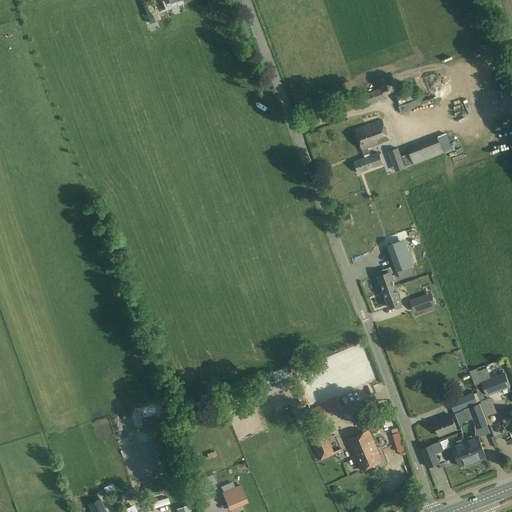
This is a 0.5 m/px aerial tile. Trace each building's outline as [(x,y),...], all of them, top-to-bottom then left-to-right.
[(389,90),(386,83),(380,85),(381,88),(383,92),(389,90)] [(413,86),(395,94),(399,104),(418,97),(413,86)] [(385,98),(383,92),(381,88),(354,98),(358,108),(385,98)] [(408,125),(403,114),(394,117),(399,128),(408,125)] [(389,140),(382,119),(355,129),(363,153),(369,151),(367,147),(389,140)] [(394,140),(379,144),(381,151),(396,147),(394,140)] [(417,145),(408,149),(410,153),(414,164),(424,160),(417,145)] [(392,161),(402,158),(398,148),(389,151),(392,161)] [(383,164),(379,152),(354,161),(359,173),(369,169),(369,168),(374,166),(374,167),(383,164)] [(350,213),(338,217),(341,225),(353,221),(350,213)] [(387,245),(400,278),(412,273),(400,240),(387,245)] [(379,276),(384,290),(395,286),(390,273),(392,272),(391,267),(377,272),(379,276)] [(395,286),(384,290),(386,295),(390,307),(394,305),(396,309),(400,307),(399,303),(401,303),(396,289),(395,286)] [(374,288),(363,292),(369,306),(379,302),(374,288)] [(414,310),(435,303),(433,296),(427,299),(425,295),(411,300),(414,310)] [(276,371),(271,372),(275,383),(280,381),(285,379),(290,377),(286,367),(281,369),(276,371)] [(470,370),(472,376),(475,385),(482,382),(487,395),(511,387),(505,372),(491,377),(487,367),(478,371),(477,368),(470,370)] [(473,393),(450,401),(454,411),(477,403),(473,393)] [(308,403),(304,394),(298,397),(302,405),(308,403)] [(337,398),(305,411),(310,422),(342,409),(337,398)] [(477,404),(462,410),(466,420),(471,418),(475,428),(486,424),(477,404)] [(511,429),(511,408),(501,413),(505,423),(509,422),(511,429)] [(372,422),(368,413),(364,415),(367,424),(372,422)] [(434,421),(439,435),(457,428),(451,414),(434,421)] [(335,454),(325,429),(309,435),(311,440),(309,441),(310,445),(312,444),(316,453),(318,452),(321,460),(335,454)] [(369,429),(358,434),(348,438),(361,469),(382,460),(369,429)] [(393,434),(392,434),(397,452),(399,451),(404,450),(405,449),(400,432),(399,432),(398,433),(393,434)] [(463,438),(473,464),(480,461),(480,459),(480,458),(485,456),(477,437),(473,438),(472,435),(463,438)] [(456,441),(458,444),(451,447),(459,466),(464,464),(464,466),(466,467),(473,464),(463,438),(456,441)] [(420,449),(428,468),(438,464),(434,454),(442,450),(439,442),(420,449)] [(159,483),(144,488),(148,498),(162,493),(159,483)] [(104,488),(104,489),(107,495),(110,494),(115,492),(112,484),(104,488)] [(231,509),(247,502),(240,486),(224,493),(231,509)] [(265,499),(270,497),(267,489),(262,492),(265,499)] [(192,511),(189,503),(176,508),(177,511),(192,511)]
